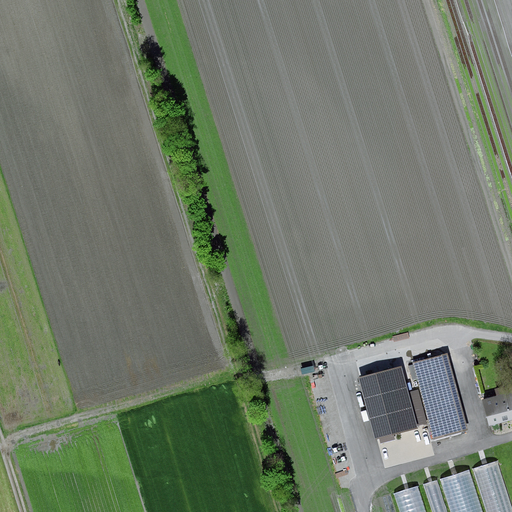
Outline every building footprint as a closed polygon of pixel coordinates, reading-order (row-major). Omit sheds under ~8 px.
[(448,354),(412,363),(420,390),(409,393),(402,367),(359,378),(375,441),(418,429),(417,427),(429,423),(433,440),(468,431),(448,354)] [(511,398),(511,392),(479,398),(484,425),(511,419),(511,398)] [(511,511),(511,500),(501,460),(477,466),(488,511),(511,511)] [(428,481),(435,511),(485,511),(474,469),(441,477),(428,481)] [(429,511),(422,485),(398,491),(403,511),(429,511)]
